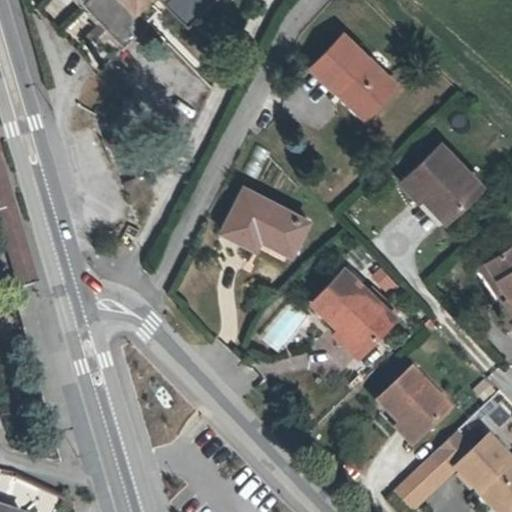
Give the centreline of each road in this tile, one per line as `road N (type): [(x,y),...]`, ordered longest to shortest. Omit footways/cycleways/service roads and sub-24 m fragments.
road 1 (tertiary): [(71,309),(111,302),(137,314),(328,511)]
road 2 (primary): [(0,69),(71,309)]
road 3 (primary): [(71,309),(128,511)]
